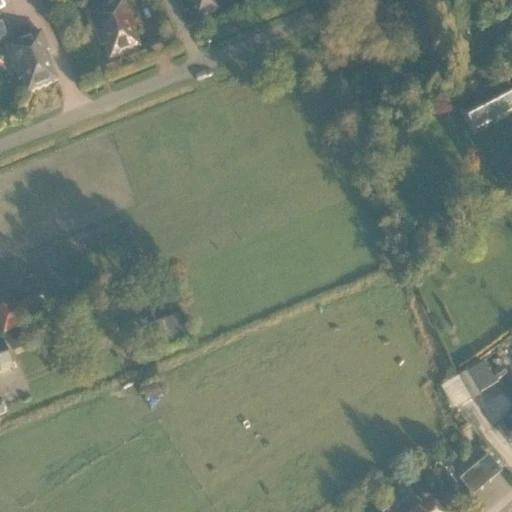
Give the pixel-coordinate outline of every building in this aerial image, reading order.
[(96,11),(89,14),(87,15),(101,48),(103,47),(110,62),(140,50),(133,32),(135,31),(123,0),(96,11)] [(178,0),(184,14),(188,13),(194,28),(224,16),(217,0),(178,0)] [(22,80),(28,95),(57,83),(45,54),(48,52),(41,34),(5,48),(18,81),(22,80)] [(455,57),(467,48),(460,38),(448,46),(455,57)] [(511,85),(511,84),(461,110),(474,135),(511,114),(511,85)] [(35,299),(0,313),(0,327),(4,337),(44,321),(35,299)] [(156,328),(120,341),(128,363),(164,350),(156,328)] [(456,380),(470,404),(499,387),(479,363),(464,372),(466,374),(456,380)] [(139,384),(148,403),(170,394),(160,375),(139,384)] [(511,431),(505,423),(497,430),(509,445),(511,443),(511,431)] [(468,474),(482,490),(491,482),(477,466),(468,474)] [(482,490),(468,474),(459,482),(473,498),(482,490)] [(418,501),(403,511),(436,511),(427,501),(422,505),(418,501)]
